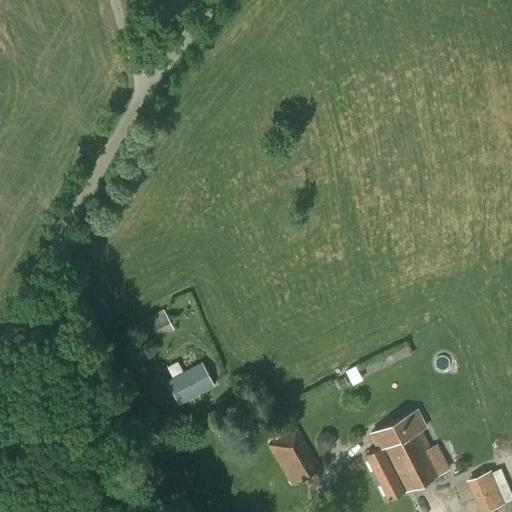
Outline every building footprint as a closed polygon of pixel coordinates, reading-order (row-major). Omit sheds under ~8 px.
[(135,324),(145,343),(174,328),(164,309),(135,324)] [(167,380),(179,402),(213,385),(201,362),(167,380)] [(426,426),(417,408),(370,433),(377,448),(365,454),(388,500),(450,469),(437,444),(430,447),(421,428),(426,426)] [(268,445),(291,484),(320,467),(297,428),(268,445)] [(491,469),(466,479),(479,511),(481,511),(511,498),(511,495),(500,468),(492,472),(491,469)]
